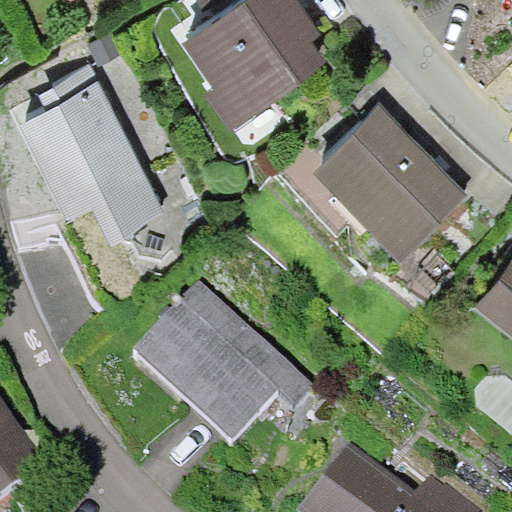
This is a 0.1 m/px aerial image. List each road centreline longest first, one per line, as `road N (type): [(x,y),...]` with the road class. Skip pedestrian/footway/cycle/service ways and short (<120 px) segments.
road 1 (residential): [(144,511),(74,434),(0,286)]
road 2 (residential): [(511,150),(456,100),(371,0)]
